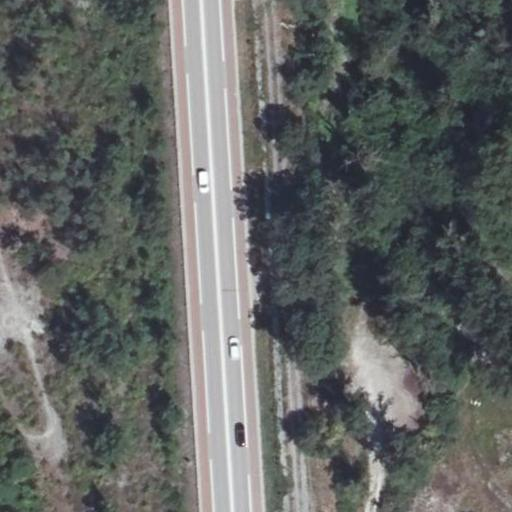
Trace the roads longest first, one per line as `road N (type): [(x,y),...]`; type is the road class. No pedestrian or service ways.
road 1 (track): [(267,0),(301,511)]
road 2 (trunk): [(203,0),(235,511)]
